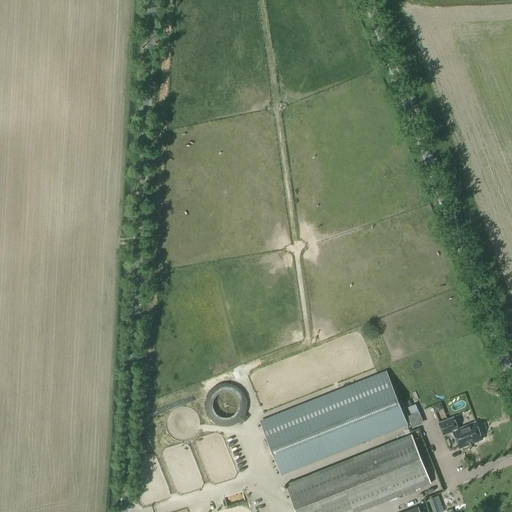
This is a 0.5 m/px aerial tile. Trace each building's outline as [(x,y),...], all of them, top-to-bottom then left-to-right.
[(407,425),(388,375),(261,425),(281,475),(407,425)] [(239,390),(237,389),(234,387),(232,386),(229,385),(226,385),(224,385),(222,385),(220,386),(218,387),(216,387),(215,388),(213,389),(212,391),(210,392),(209,394),(208,395),(207,397),(206,399),(206,401),(205,403),(205,406),(206,408),(206,411),(207,413),(207,414),(209,416),(209,418),(211,419),(213,421),(215,423),(217,424),(219,425),(221,425),(224,426),(226,426),(227,426),(229,425),(232,425),(235,424),(236,423),(237,422),(242,423),(246,419),(244,414),(245,412),(245,410),(246,408),(246,406),(246,404),(245,401),(245,400),(244,398),(243,395),(242,394),(241,392),(239,390)] [(419,412),(407,417),(412,428),(423,424),(419,412)] [(482,440),(481,438),(483,437),(480,431),(479,431),(475,423),(458,430),(453,418),(439,424),(444,435),(453,431),(460,449),(469,445),(469,446),(473,444),(473,443),(482,440)] [(285,486),(295,511),(358,511),(431,483),(412,435),(285,486)] [(233,450),(240,467),(246,464),(239,448),(233,450)] [(224,501),(239,496),(238,491),(223,496),(224,501)] [(202,508),(221,501),(218,493),(199,500),(202,508)] [(442,511),(443,511),(438,497),(429,500),(433,511),(442,511)]
